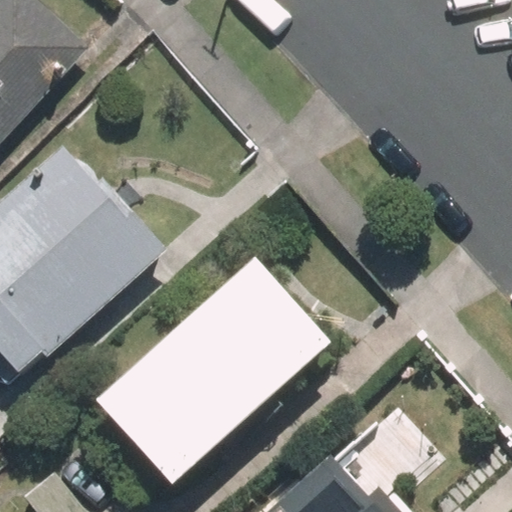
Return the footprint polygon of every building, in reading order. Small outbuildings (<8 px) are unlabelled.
[(0,0),(0,148),(88,51),(31,0),(0,0)] [(47,350),(168,239),(106,170),(97,179),(63,141),(0,198),(0,359),(11,373),(43,345),(47,350)] [(178,487),(336,342),(259,256),(100,401),(178,487)] [(399,511),(378,487),(363,500),(329,463),(274,511),(399,511)] [(100,511),(62,465),(30,491),(47,511),(100,511)]
